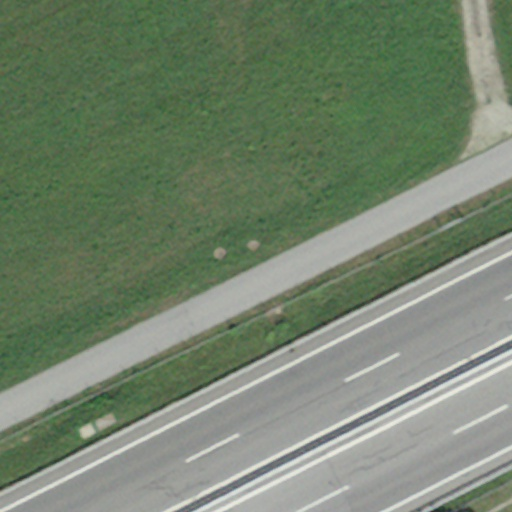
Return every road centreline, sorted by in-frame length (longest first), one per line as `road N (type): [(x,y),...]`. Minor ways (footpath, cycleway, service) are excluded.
road 1 (motorway): [(511,294),(80,511)]
road 2 (motorway): [(298,511),(511,402)]
road 3 (track): [(475,0),(497,158)]
